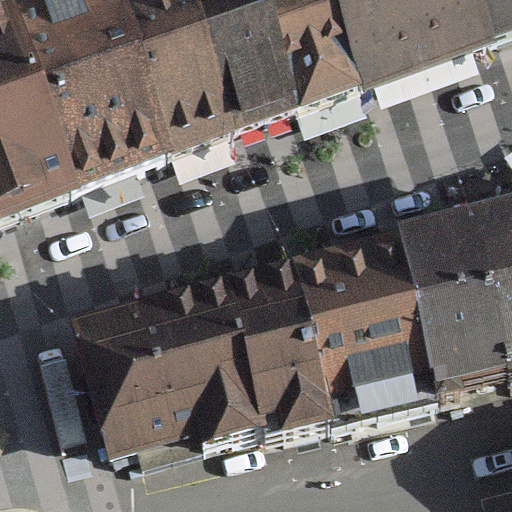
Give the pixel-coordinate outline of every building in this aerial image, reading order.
[(168,170),(107,0),(11,0),(17,16),(7,20),(76,205),(168,170)] [(107,0),(168,170),(241,145),(191,0),(107,0)] [(191,0),(241,145),(302,123),(259,0),(191,0)] [(259,0),(302,123),(365,100),(329,0),(259,0)] [(477,0),(329,0),(365,100),(496,52),(477,0)] [(511,0),(477,0),(496,52),(511,45),(511,0)] [(0,237),(76,205),(7,20),(0,23),(0,237)] [(511,237),(486,243),(511,364),(511,237)] [(405,263),(436,409),(511,391),(511,364),(486,243),(405,263)] [(305,288),(336,431),(436,409),(405,263),(305,288)] [(228,307),(258,448),(336,431),(305,288),(228,307)] [(228,307),(77,344),(107,482),(258,448),(228,307)]
